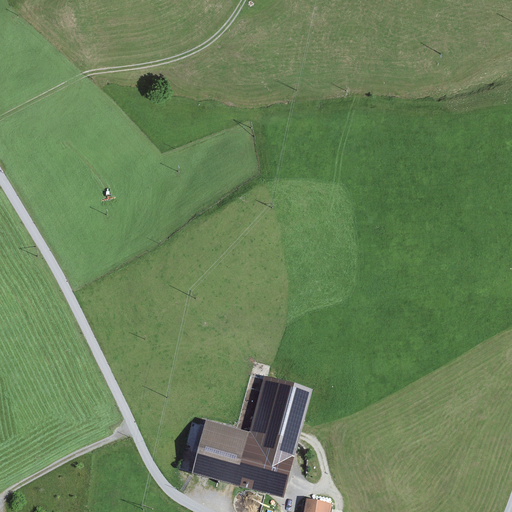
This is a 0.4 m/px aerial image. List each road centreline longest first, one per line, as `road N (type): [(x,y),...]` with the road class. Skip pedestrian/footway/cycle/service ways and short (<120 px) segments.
road 1 (unclassified): [(0,174),(150,465),(177,497),(205,511)]
road 2 (track): [(0,118),(89,71),(190,53),(244,0)]
road 3 (track): [(4,511),(13,486),(132,428)]
